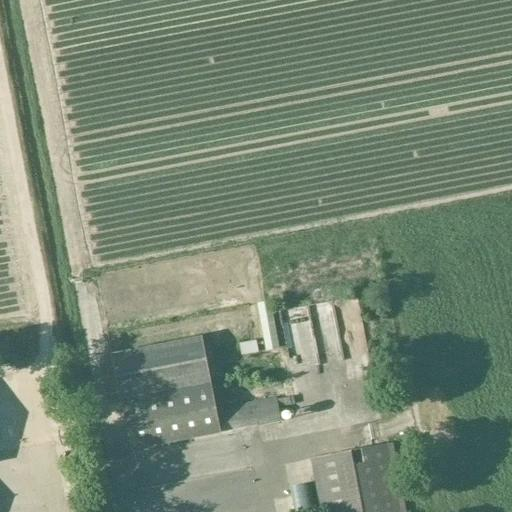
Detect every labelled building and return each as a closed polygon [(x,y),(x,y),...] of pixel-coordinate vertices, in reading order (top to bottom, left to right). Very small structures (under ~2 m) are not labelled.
[(220,271),(111,285),(114,302),(167,294),(168,300),(223,292),(220,271)] [(364,289),(292,300),(306,389),(295,391),(298,411),(349,403),(350,414),(383,409),(364,289)] [(283,293),(271,294),(276,340),(288,339),(283,293)] [(254,333),(256,346),(271,344),(269,331),(254,333)] [(113,355),(123,407),(132,450),(222,432),(281,422),(277,399),(217,410),(203,337),(113,355)] [(14,408),(0,410),(0,451),(22,447),(14,408)] [(263,433),(218,439),(219,446),(201,448),(203,466),(267,458),(263,433)] [(322,511),(404,511),(391,444),(313,460),(322,511)]
